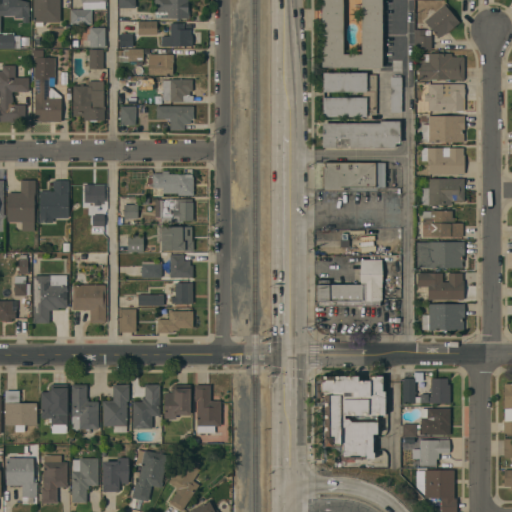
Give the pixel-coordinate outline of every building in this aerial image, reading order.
[(0,0),(21,0),(29,2),(29,22),(22,22),(22,17),(14,18),(14,15),(0,15),(0,0)] [(33,0),(60,0),(60,22),(33,22),(33,0)] [(105,0),(106,2),(105,2),(105,8),(91,9),(83,9),(83,2),(82,2),(81,0),(105,0)] [(135,0),(135,8),(118,8),(118,0),(135,0)] [(189,0),(189,18),(168,18),(155,17),(155,15),(156,15),(156,12),(154,12),(154,0),(189,0)] [(331,66),(323,66),(321,0),(380,0),(382,67),(331,67),(331,66)] [(445,34),(444,33),(438,38),(424,21),(444,4),(459,22),(458,23),(458,24),(450,31),(449,30),(445,34)] [(91,9),(91,23),(72,24),(72,9),(83,9),(91,9)] [(157,22),(157,34),(138,34),(138,22),(157,22)] [(170,23),(183,23),(183,29),(190,29),(190,34),(192,34),(192,46),(169,45),(166,45),(166,37),(169,37),(170,23)] [(105,47),(89,47),(89,27),(105,27),(105,47)] [(431,50),(415,50),(415,29),(425,29),(425,36),(431,36),(431,50)] [(132,46),(120,47),(119,34),(131,33),(132,46)] [(13,48),(0,48),(0,35),(13,35),(13,48)] [(103,69),(89,69),(89,49),(103,49),(103,69)] [(143,50),(143,60),(142,60),(142,65),(136,65),(136,61),(128,61),(128,50),(143,50)] [(420,54),(428,54),(428,53),(451,53),(451,57),(464,57),(464,79),(418,79),(418,61),(420,61),(420,54)] [(160,54),(173,54),(173,62),(172,62),(172,74),(148,74),(148,54),(160,54)] [(15,77),(28,77),(28,91),(11,91),(11,96),(13,96),(13,102),(11,102),(11,104),(25,104),(25,121),(0,121),(0,71),(2,71),(2,66),(15,66),(15,77)] [(322,116),(322,72),(366,72),(366,74),(376,74),(376,114),(366,114),(366,116),(322,116)] [(34,75),(49,75),(49,88),(52,88),(60,95),(60,98),(61,98),(61,122),(34,121),(34,75)] [(390,77),(401,77),(401,112),(390,112),(390,77)] [(152,78),(152,89),(140,89),(140,86),(132,86),(132,80),(141,80),(141,78),(152,78)] [(192,79),(192,91),(189,91),(189,95),(183,95),(183,102),(170,102),(170,100),(162,100),(162,80),(170,80),(170,79),(192,79)] [(83,120),(83,115),(73,115),(73,86),(88,86),(88,81),(103,81),(103,106),(105,106),(105,109),(104,109),(104,120),(96,120),(96,121),(89,121),(89,120),(83,120)] [(464,110),(428,110),(428,101),(424,101),(424,95),(428,95),(428,84),(464,84),(464,110)] [(134,95),(134,104),(118,103),(118,94),(134,95)] [(135,106),(135,125),(120,125),(120,106),(135,106)] [(193,106),(193,124),(184,124),(184,130),(170,130),(170,121),(169,121),(169,119),(156,119),(156,106),(193,106)] [(464,115),(464,130),(464,142),(428,142),(428,141),(422,141),(422,124),(429,124),(428,115),(464,115)] [(380,123),(380,121),(399,121),(399,139),(399,143),(395,143),(395,147),(321,147),(322,123),(380,123)] [(463,147),(463,155),(464,155),(464,173),(428,173),(428,161),(421,161),(421,147),(463,147)] [(385,164),(385,186),(343,187),(343,190),(322,190),(322,166),(324,166),(324,164),(385,164)] [(162,173),(162,171),(168,171),(168,174),(178,174),(191,174),(192,177),(193,176),(193,195),(192,195),(192,197),(178,197),(178,193),(162,193),(162,196),(152,196),(153,187),(152,173),(162,173)] [(463,178),(464,201),(451,201),(451,204),(421,204),(421,188),(428,188),(428,178),(463,178)] [(34,231),(21,231),(21,222),(7,222),(7,192),(20,192),(20,180),(35,180),(35,195),(34,195),(34,201),(36,201),(36,204),(34,204),(34,231)] [(68,218),(52,218),(52,222),(39,222),(39,191),(53,191),(53,180),(68,180),(68,218)] [(104,185),(104,201),(84,201),(84,185),(104,185)] [(161,200),(179,199),(179,200),(192,200),(192,202),(193,220),(179,220),(179,221),(161,222),(161,217),(155,217),(155,200),(161,200)] [(138,204),(138,218),(123,218),(124,204),(138,204)] [(451,210),(452,218),(454,218),(454,223),(462,223),(462,236),(422,237),(421,219),(423,219),(423,211),(451,210)] [(155,242),(155,227),(161,227),(191,227),(191,241),(193,241),(193,250),(161,250),(161,242),(155,242)] [(100,234),(100,242),(92,242),(92,234),(100,234)] [(143,252),(127,252),(127,235),(143,235),(143,252)] [(464,241),(464,255),(463,255),(463,261),(461,261),(461,267),(428,267),(417,267),(416,242),(464,241)] [(18,273),(18,258),(20,258),(20,254),(26,254),(26,258),(28,258),(28,273),(18,273)] [(183,254),(183,260),(189,260),(189,265),(192,265),(192,278),(170,278),(169,254),(183,254)] [(381,259),(381,300),(379,300),(379,306),(316,306),(316,280),(329,280),(329,285),(360,285),(360,259),(381,259)] [(161,277),(141,277),(141,261),(161,261),(161,277)] [(418,293),(418,286),(417,286),(416,273),(428,273),(441,273),(442,282),(448,281),(448,273),(462,273),(462,280),(463,280),(463,298),(428,299),(428,293),(418,293)] [(14,275),(26,275),(26,295),(14,295),(14,283),(14,275)] [(33,276),(49,276),(49,275),(66,275),(67,307),(57,307),(57,310),(49,310),(49,323),(32,323),(32,317),(33,317),(33,276)] [(192,283),(192,303),(175,303),(171,303),(171,297),(174,296),(174,283),(192,283)] [(105,317),(106,317),(106,322),(90,322),(90,310),(72,310),(72,305),(72,284),(103,285),(103,286),(105,286),(105,317)] [(149,288),(163,288),(163,295),(165,295),(165,298),(163,298),(163,301),(165,301),(165,304),(163,304),(163,306),(137,305),(137,294),(149,294),(149,293),(147,293),(147,291),(149,291),(149,288)] [(0,300),(16,300),(16,310),(15,310),(15,318),(11,318),(11,320),(1,321),(1,318),(0,318),(0,300)] [(428,330),(428,329),(422,329),(422,314),(428,314),(428,304),(464,304),(464,317),(463,317),(463,330),(446,330),(446,333),(438,333),(438,330),(428,330)] [(135,332),(118,332),(118,309),(135,309),(135,332)] [(168,319),(168,311),(192,311),(192,328),(179,328),(179,330),(172,330),(172,333),(156,333),(156,319),(168,319)] [(357,375),(357,380),(369,380),(369,376),(382,376),(382,391),(384,391),(384,415),(377,415),(376,433),(372,433),(372,452),(373,452),(373,459),(341,458),(341,449),(342,449),(342,444),(340,444),(340,446),(323,446),(324,398),(316,398),(316,384),(319,384),(319,375),(323,375),(357,375)] [(428,402),(420,402),(420,403),(402,403),(402,378),(414,378),(414,375),(422,375),(422,381),(414,381),(414,396),(420,396),(420,393),(428,393),(428,402)] [(449,403),(429,403),(429,396),(430,396),(430,391),(429,391),(429,388),(431,388),(431,378),(447,378),(447,384),(449,384),(449,403)] [(511,383),(511,432),(503,433),(503,421),(504,421),(503,383),(511,383)] [(67,384),(67,426),(66,426),(66,433),(51,433),(51,426),(51,418),(40,418),(40,392),(48,392),(48,390),(50,390),(50,384),(67,384)] [(89,432),(86,432),(86,431),(84,431),(84,429),(78,429),(78,428),(77,428),(77,430),(72,431),(72,428),(71,428),(71,384),(86,384),(86,398),(87,398),(87,401),(97,401),(98,428),(89,429),(89,432)] [(112,400),(112,384),(128,384),(128,401),(125,401),(126,432),(113,432),(113,425),(103,426),(103,405),(102,405),(102,400),(112,400)] [(132,401),(142,401),(142,398),(144,398),(144,384),(159,384),(159,415),(152,415),(152,428),(133,428),(132,401)] [(164,392),(171,392),(171,389),(173,389),(173,384),(190,384),(190,414),(175,414),(175,418),(164,418),(164,392)] [(210,401),(220,400),(220,425),(214,425),(214,432),(197,432),(197,425),(196,401),(194,401),(194,389),(194,385),(210,384),(210,401)] [(25,394),(25,402),(36,402),(36,425),(5,425),(5,390),(19,390),(19,394),(25,394)] [(449,434),(420,434),(420,412),(420,408),(450,408),(449,434)] [(416,424),(416,436),(402,436),(402,424),(416,424)] [(511,438),(511,457),(503,457),(503,438),(511,438)] [(449,439),(449,453),(438,453),(438,458),(436,458),(436,465),(420,465),(420,439),(449,439)] [(167,455),(162,481),(162,482),(161,488),(151,485),(147,501),(131,497),(132,493),(133,493),(136,481),(137,482),(141,463),(136,461),(138,450),(144,451),(144,450),(167,455)] [(33,457),(33,482),(36,482),(36,503),(22,503),(22,485),(6,485),(6,451),(25,451),(25,457),(33,457)] [(182,511),(169,502),(176,491),(174,490),(176,486),(168,481),(186,454),(200,462),(197,468),(206,474),(182,511)] [(61,455),(61,461),(67,461),(67,487),(57,486),(57,503),(41,503),(41,498),(41,486),(43,486),(43,462),(44,462),(44,455),(61,455)] [(127,457),(127,483),(119,483),(119,491),(103,491),(103,487),(102,487),(102,461),(109,460),(109,457),(127,457)] [(98,485),(88,485),(88,488),(86,488),(86,502),(71,502),(71,471),(73,471),(73,459),(78,459),(78,458),(98,458),(98,485)] [(511,468),(502,469),(502,488),(511,487),(511,468)] [(454,498),(456,498),(456,511),(441,511),(441,498),(424,498),(424,493),(422,493),(422,485),(417,485),(417,471),(424,471),(424,470),(453,470),(454,498)] [(186,511),(209,501),(214,510),(216,509),(217,511),(186,511)]
